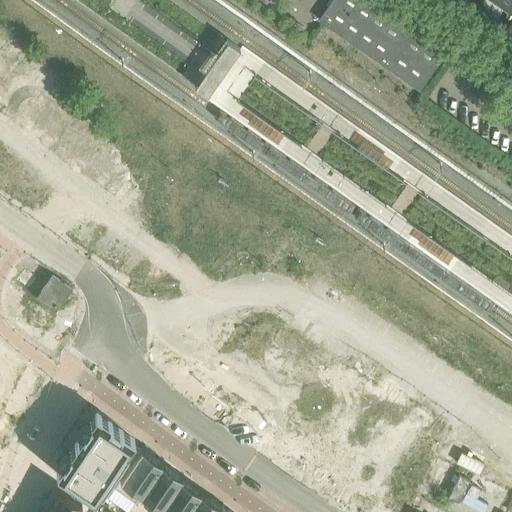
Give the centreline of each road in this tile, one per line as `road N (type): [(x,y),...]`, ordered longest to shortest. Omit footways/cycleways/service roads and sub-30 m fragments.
road 1 (residential): [(107,319),(265,290),(308,300),(511,436)]
road 2 (residential): [(320,511),(135,377),(107,319)]
road 3 (residential): [(107,319),(79,271),(0,214)]
road 4 (residential): [(511,76),(398,0)]
road 5 (residential): [(0,509),(42,439),(52,397)]
